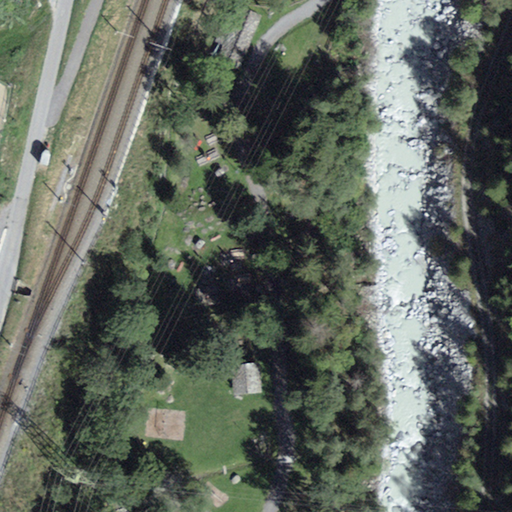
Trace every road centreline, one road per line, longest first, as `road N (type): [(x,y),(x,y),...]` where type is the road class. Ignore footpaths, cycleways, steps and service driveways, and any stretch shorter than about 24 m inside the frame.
road 1 (track): [(476,511),(484,370),(471,273),(472,147),(493,58),(511,17)]
road 2 (unclassified): [(62,0),(0,275)]
